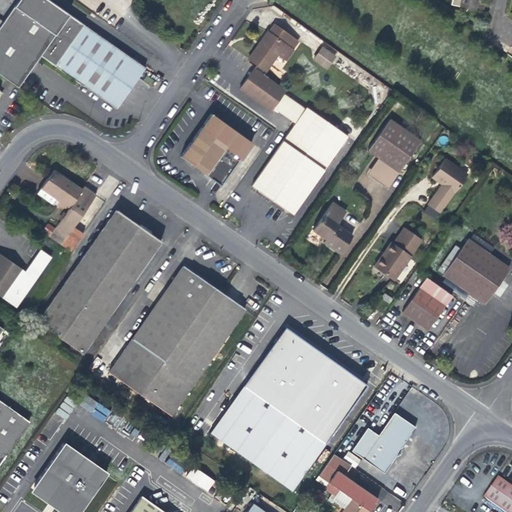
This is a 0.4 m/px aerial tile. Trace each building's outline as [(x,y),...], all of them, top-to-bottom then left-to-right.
[(78,83),(97,97),(109,105),(114,109),(143,68),(46,0),(16,0),(0,23),(0,76),(16,88),(32,65),(39,56),(78,83)] [(457,0),(456,5),(474,9),(475,0),(457,0)] [(272,23),(247,58),(266,71),(279,56),(288,61),(300,41),(272,23)] [(323,45),(313,59),(326,70),(337,56),(323,45)] [(255,68),(239,89),(270,111),(286,90),(255,68)] [(294,103),(284,94),(273,108),(284,116),(294,123),(285,137),(250,186),(291,214),(326,166),(346,137),(305,109),(304,110),(294,103)] [(180,157),(221,187),(253,144),(211,114),(180,157)] [(368,150),(379,158),(399,172),(421,140),(390,119),(368,150)] [(388,188),(399,172),(379,158),(367,173),(388,188)] [(439,184),(425,204),(438,213),(465,174),(441,158),(428,176),(439,184)] [(80,189),(53,170),(37,193),(64,213),(54,227),(59,230),(67,236),(73,227),(95,195),(87,190),(82,187),(80,189)] [(323,242),(339,254),(352,236),(336,225),(345,212),(331,203),(312,230),(325,239),(323,242)] [(433,220),(438,213),(425,204),(420,211),(433,220)] [(81,354),(160,242),(115,210),(36,322),(81,354)] [(70,252),(82,234),(73,227),(67,236),(59,230),(54,227),(48,236),(70,252)] [(391,241),(384,251),(386,253),(375,268),(394,281),(423,240),(404,227),(392,243),(391,241)] [(442,273),(483,302),(497,283),(508,268),(467,239),(442,273)] [(24,271),(20,269),(0,254),(0,297),(15,308),(50,257),(40,250),(24,271)] [(373,266),(375,268),(386,253),(384,251),(373,266)] [(169,415),(244,309),(184,267),(109,372),(169,415)] [(400,312),(425,330),(442,306),(417,288),(400,312)] [(284,326),(208,433),(291,491),(366,385),(284,326)] [(0,461),(27,423),(0,402),(0,461)] [(381,472),(413,427),(392,412),(375,434),(365,427),(349,450),(381,472)] [(32,487),(68,511),(77,511),(104,473),(62,444),(32,487)] [(366,511),(376,498),(343,474),(349,465),(332,453),(317,475),(327,482),(324,485),(337,494),(341,488),(352,496),(340,511),(366,511)] [(185,479),(208,492),(215,480),(192,467),(185,479)] [(504,511),(511,511),(511,487),(497,476),(482,497),(504,511)] [(161,511),(139,496),(127,511),(161,511)] [(264,511),(251,503),(244,511),(264,511)]
